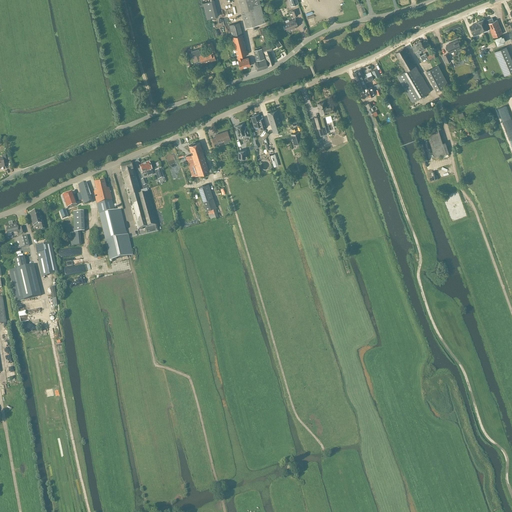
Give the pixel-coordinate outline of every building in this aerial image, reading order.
[(213,0),(202,3),(205,19),(217,16),(213,0)] [(238,0),(246,27),(265,22),(259,0),(238,0)] [(485,18),(480,20),(484,31),(489,28),(493,37),(496,36),(496,37),(495,38),(498,45),(504,42),(502,35),(500,36),(500,35),(502,34),(497,20),(494,21),(492,18),(486,20),(485,18)] [(287,30),(298,26),(295,19),(284,23),(287,30)] [(484,31),(480,20),(477,22),(477,23),(470,26),(473,36),(481,33),(481,32),(484,31)] [(241,68),(250,66),(248,57),(243,59),(242,55),(248,54),(247,50),(246,50),(239,22),(230,25),(241,68)] [(261,31),(265,41),(270,39),(267,29),(261,31)] [(450,53),(461,48),(457,40),(447,45),(450,53)] [(416,53),(425,48),(421,41),(412,46),(416,53)] [(207,44),(210,52),(200,55),(199,49),(191,51),(193,56),(196,55),(198,61),(201,60),(202,64),(215,60),(212,51),(215,50),(212,42),(207,44)] [(270,53),(269,51),(272,49),(270,44),(263,47),(265,52),(266,55),(265,55),(269,65),(274,63),(270,53)] [(397,75),(403,84),(412,101),(430,91),(405,47),(395,53),(405,71),(397,75)] [(262,48),(253,50),(256,61),(264,58),(262,48)] [(511,61),(506,48),(495,53),(504,76),(511,72),(511,61)] [(257,71),(268,67),(265,59),(254,63),(257,71)] [(427,71),(434,84),(437,91),(448,85),(437,65),(427,71)] [(378,69),(372,72),(374,78),(380,75),(378,69)] [(367,77),(366,75),(363,76),(360,70),(353,73),(357,81),(366,78),(367,77)] [(372,75),(357,81),(359,86),(366,83),(365,83),(374,79),(372,75)] [(372,86),(368,88),(366,83),(359,86),(361,91),(364,90),(365,92),(366,92),(368,97),(375,93),(372,86)] [(330,114),(335,113),(333,104),(326,106),(325,101),(318,103),(321,115),(330,113),(330,114)] [(273,132),(283,129),(277,109),(267,112),(273,132)] [(260,129),(266,127),(264,120),(261,121),(259,114),(251,117),(254,127),(259,125),(260,129)] [(320,116),(319,116),(315,117),(320,136),(327,134),(322,116),(320,116)] [(235,126),(239,136),(243,135),(244,138),(249,136),(246,126),(244,127),(243,124),(235,126)] [(215,134),(216,137),(212,138),(215,146),(219,145),(218,143),(222,142),(221,141),(224,140),(225,143),(228,142),(227,141),(230,140),(227,131),(215,134)] [(294,144),(302,142),(299,132),(291,134),(294,144)] [(192,176),(209,171),(200,142),(189,145),(192,154),(186,156),(192,176)] [(145,165),(140,167),(142,174),(146,172),(148,176),(153,175),(149,163),(148,163),(147,163),(145,164),(145,165)] [(137,231),(157,226),(148,193),(141,195),(135,175),(134,175),(131,165),(120,168),(137,231)] [(96,191),(94,192),(111,260),(131,255),(131,249),(121,210),(114,211),(109,188),(106,189),(104,181),(94,183),(96,191)] [(80,194),(83,200),(84,205),(93,202),(92,198),(86,183),(78,186),(80,194)] [(215,207),(216,207),(209,184),(199,187),(203,201),(206,210),(207,209),(210,220),(219,217),(215,207)] [(67,209),(77,205),(72,193),(63,196),(67,209)] [(30,214),(33,226),(39,225),(41,230),(45,229),(42,218),(41,218),(39,212),(30,214)] [(8,234),(17,232),(18,235),(24,234),(23,227),(18,229),(16,223),(5,226),(8,234)] [(70,233),(71,247),(82,245),(80,232),(70,233)] [(18,249),(29,246),(27,236),(15,239),(18,249)] [(42,277),(57,274),(51,243),(35,246),(42,277)] [(24,257),(14,260),(24,300),(40,296),(33,266),(26,267),(24,257)]
